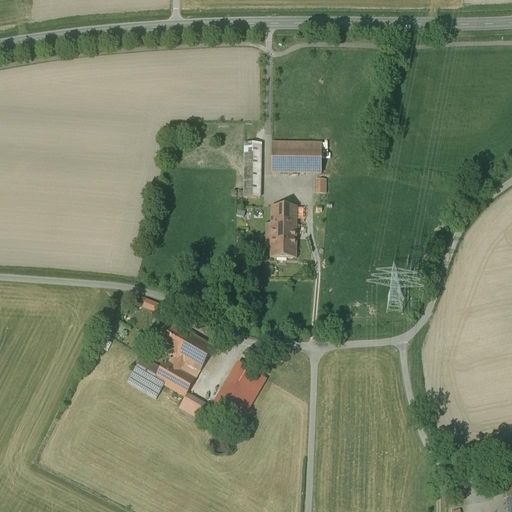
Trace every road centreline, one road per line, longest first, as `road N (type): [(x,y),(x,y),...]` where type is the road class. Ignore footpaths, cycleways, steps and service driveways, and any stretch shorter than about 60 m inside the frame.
road 1 (unclassified): [(511,182),(464,222),(427,311),(401,341),(271,345),(232,335),(157,295),(0,277)]
road 2 (tertiary): [(0,46),(199,24),(511,23)]
